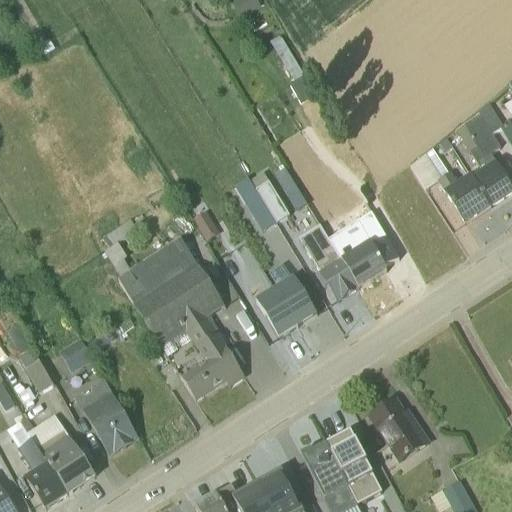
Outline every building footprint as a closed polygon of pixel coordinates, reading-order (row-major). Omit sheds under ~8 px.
[(233,0),(232,1),(240,19),(263,8),(259,0),(233,0)] [(290,90),(301,108),(317,97),(306,79),(290,90)] [(511,123),(511,125),(502,131),(511,148),(511,103),(508,106),(503,109),(511,123)] [(503,130),(488,107),(478,116),(492,138),(501,132),(500,132),(503,130)] [(499,150),(492,138),(478,116),(456,134),(481,174),(471,180),(490,210),(511,195),(511,192),(490,157),(499,150)] [(433,153),(411,172),(425,193),(437,185),(464,226),(490,210),(470,179),(458,187),(451,176),(449,177),(433,153)] [(288,219),(262,177),(250,184),(276,226),(288,219)] [(196,219),(207,242),(220,236),(210,213),(196,219)] [(136,233),(130,223),(102,241),(109,251),(104,255),(122,283),(132,276),(123,263),(126,260),(117,246),(136,233)] [(357,225),(357,224),(328,242),(358,291),(385,274),(357,225)] [(319,229),(297,241),(317,276),(315,277),(323,290),(327,288),(337,304),(358,291),(319,229)] [(161,350),(224,309),(181,244),(119,284),(118,285),(161,350)] [(297,330),(316,318),(293,280),(274,291),(297,330)] [(274,291),(254,303),(278,341),(297,330),(274,291)] [(181,382),(195,404),(226,384),(229,390),(244,380),(217,339),(221,337),(209,319),(161,350),(167,359),(190,345),(204,367),(181,382)] [(28,345),(21,332),(12,337),(19,350),(28,345)] [(92,364),(80,342),(58,355),(71,377),(92,364)] [(52,388),(31,351),(17,359),(38,396),(52,388)] [(137,442),(104,383),(74,401),(109,459),(137,442)] [(394,404),(369,421),(399,468),(428,448),(418,433),(415,435),(394,404)] [(25,420),(20,424),(69,498),(95,481),(54,419),(33,432),(29,426),(33,423),(30,419),(26,422),(25,420)] [(24,482),(43,511),(46,511),(69,498),(20,424),(6,434),(32,477),(24,482)] [(344,438),(326,448),(358,506),(363,503),(364,504),(381,495),(351,439),(346,441),(344,438)] [(346,511),(358,506),(326,448),(309,457),(310,459),(302,463),(323,502),(324,502),(329,511),(346,511)] [(300,511),(280,475),(256,488),(269,511),(300,511)] [(473,511),(459,485),(428,501),(434,511),(447,511),(451,510),(451,511),(473,511)] [(231,491),(217,498),(223,511),(268,511),(256,488),(235,499),(231,491)] [(0,511),(14,511),(0,489),(0,511)] [(223,511),(217,498),(195,510),(196,511),(223,511)]
